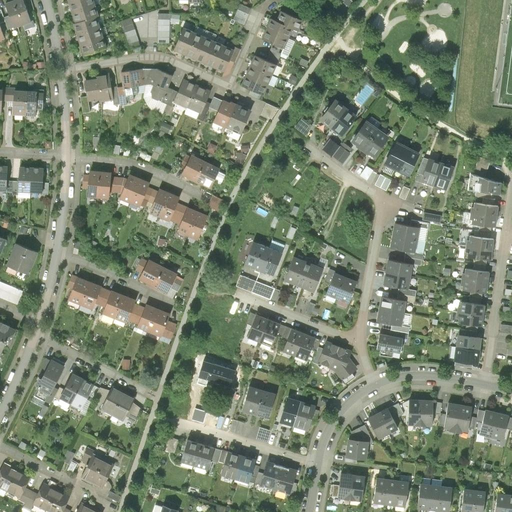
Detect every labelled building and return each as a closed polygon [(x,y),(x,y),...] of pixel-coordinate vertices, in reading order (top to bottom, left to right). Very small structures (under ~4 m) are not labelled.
[(22,0),(18,0),(14,2),(22,25),(30,22),(22,0)] [(94,6),(92,0),(76,0),(69,2),(72,13),(94,6)] [(14,28),(22,25),(14,2),(5,5),(9,16),(14,28)] [(239,5),(232,21),(243,26),(250,10),(239,5)] [(98,16),(94,6),(72,13),(76,24),(95,17),(98,16)] [(282,12),(278,22),(292,29),(298,31),(303,22),(282,12)] [(157,14),(157,44),(169,44),(169,15),(157,14)] [(9,16),(4,18),(6,22),(8,30),(14,28),(9,16)] [(73,24),(76,35),(98,27),(95,17),(76,24),(73,24)] [(139,47),(131,19),(120,23),(128,50),(139,47)] [(272,19),(267,29),(287,38),(292,29),(278,22),(272,19)] [(33,21),(30,22),(22,25),(24,32),(35,28),(33,21)] [(102,38),(98,27),(76,35),(80,45),(102,38)] [(174,50),(184,54),(193,33),(183,29),(174,50)] [(267,29),(263,39),(273,44),(283,48),(287,38),(267,29)] [(184,54),(194,58),(203,37),(193,33),(184,54)] [(194,58),(204,63),(213,42),(203,37),(194,58)] [(105,48),(102,38),(80,45),(83,55),(105,48)] [(204,63),(214,67),(223,46),(213,42),(204,63)] [(265,60),(275,65),(283,48),(273,44),(265,60)] [(233,50),(223,46),(214,67),(224,71),(229,61),(233,50)] [(235,47),(233,50),(229,61),(234,63),(240,50),(235,47)] [(255,56),(250,66),(271,75),(275,65),(265,60),(255,56)] [(250,66),(246,75),(266,85),(271,75),(250,66)] [(121,72),(124,87),(124,89),(143,86),(140,69),(121,72)] [(156,101),(162,97),(163,97),(167,88),(172,76),(157,69),(140,69),(143,86),(150,85),(153,86),(150,93),(151,94),(151,99),(156,101)] [(96,77),(97,81),(100,99),(100,102),(113,100),(111,87),(109,75),(96,77)] [(262,95),(266,85),(246,75),(241,85),(251,90),(262,95)] [(174,102),(187,108),(196,85),(184,80),(178,92),(174,102)] [(88,101),(100,99),(97,81),(85,83),(87,97),(88,101)] [(209,91),(196,85),(187,108),(199,113),(204,102),(209,91)] [(117,86),(111,87),(113,100),(114,105),(120,104),(117,88),(117,86)] [(124,87),(117,88),(120,104),(120,105),(127,104),(124,89),(124,87)] [(2,102),(14,102),(14,91),(14,89),(3,88),(3,91),(2,102)] [(178,92),(167,88),(163,97),(161,103),(172,108),(174,102),(178,92)] [(259,101),(262,95),(251,90),(248,96),(259,101)] [(13,114),(24,114),(25,92),(14,91),(14,102),(13,114)] [(36,93),(25,92),(24,114),(35,115),(36,104),(36,93)] [(89,111),(88,101),(87,97),(80,98),(82,112),(89,111)] [(213,97),(210,104),(208,108),(217,111),(221,101),(213,97)] [(317,120),(328,129),(344,108),(334,99),(317,120)] [(212,122),(225,128),(235,105),(230,103),(229,104),(221,101),(217,111),(212,122)] [(210,104),(204,102),(199,113),(197,119),(202,121),(208,108),(210,104)] [(265,104),(260,116),(271,120),(276,109),(265,104)] [(250,111),(235,105),(225,128),(240,134),(250,111)] [(355,117),(344,108),(328,129),(339,137),(355,117)] [(312,127),(302,119),(294,129),(306,138),(312,127)] [(377,130),(366,122),(350,143),(356,147),(354,149),(361,153),(377,130)] [(163,123),(160,129),(161,130),(165,132),(168,133),(171,127),(163,123)] [(377,130),(361,153),(366,157),(367,156),(373,160),(389,139),(377,130)] [(322,149),(331,157),(340,146),(330,139),(322,149)] [(407,148),(396,143),(384,166),(396,172),(407,148)] [(151,158),(156,161),(161,149),(156,146),(151,158)] [(350,153),(341,146),(333,158),(342,165),(350,153)] [(407,148),(396,172),(407,178),(419,155),(407,148)] [(179,167),(184,169),(190,157),(185,155),(179,167)] [(181,176),(195,182),(204,164),(190,157),(184,169),(181,176)] [(416,174),(423,176),(428,160),(423,158),(416,174)] [(479,158),(473,175),(484,179),(490,162),(479,158)] [(423,176),(420,184),(433,188),(440,164),(428,160),(423,176)] [(218,171),(204,164),(195,182),(209,189),(218,171)] [(440,164),(433,188),(445,192),(453,168),(440,164)] [(367,181),(374,171),(367,166),(359,176),(367,181)] [(18,192),(30,193),(31,168),(20,167),(19,182),(18,192)] [(43,169),(31,168),(30,193),(42,193),(42,183),(43,169)] [(87,197),(97,198),(100,174),(89,173),(89,176),(88,188),(87,197)] [(110,175),(100,174),(97,198),(108,199),(108,193),(110,178),(110,175)] [(473,175),(470,174),(468,191),(476,192),(491,194),(500,195),(501,184),(484,179),(473,175)] [(391,181),(380,175),(374,186),(385,192),(391,181)] [(120,198),(129,202),(139,180),(129,176),(127,181),(121,194),(120,198)] [(122,179),(110,178),(108,193),(121,194),(127,181),(122,179)] [(148,184),(139,180),(129,202),(139,206),(147,188),(148,184)] [(407,199),(409,187),(403,186),(401,197),(407,199)] [(144,209),(147,202),(152,190),(147,188),(139,206),(144,209)] [(158,193),(152,190),(147,202),(153,204),(158,193)] [(150,213),(159,217),(169,194),(159,190),(158,193),(153,204),(150,213)] [(178,199),(169,194),(159,217),(169,221),(176,204),(178,199)] [(214,196),(208,207),(219,212),(224,201),(214,196)] [(482,205),(474,203),(474,207),(471,206),(470,213),(497,217),(499,207),(494,206),(482,205)] [(180,226),(187,209),(176,204),(169,221),(180,226)] [(177,231),(187,235),(196,213),(187,209),(180,226),(177,231)] [(206,217),(196,213),(187,235),(197,239),(206,217)] [(441,216),(423,213),(422,221),(440,224),(441,216)] [(497,217),(470,213),(469,219),(472,219),(471,224),(480,225),(491,227),(496,228),(497,217)] [(411,220),(410,227),(419,228),(428,230),(429,223),(422,222),(411,220)] [(410,227),(395,224),(393,236),(417,240),(419,228),(410,227)] [(20,233),(27,235),(29,230),(22,227),(20,233)] [(474,230),(473,237),(490,239),(491,232),(479,231),(474,230)] [(415,253),(417,240),(393,236),(390,249),(405,251),(415,253)] [(473,237),(469,236),(469,242),(466,242),(466,246),(492,250),(494,239),(490,239),(473,237)] [(269,248),(253,241),(244,264),(260,270),(269,248)] [(9,266),(19,270),(28,248),(18,244),(9,266)] [(492,250),(466,246),(465,253),(467,253),(466,257),(475,258),(486,260),(491,260),(492,250)] [(38,253),(28,248),(19,270),(29,274),(38,253)] [(245,261),(249,250),(243,248),(239,259),(245,261)] [(269,248),(260,270),(273,275),(282,253),(269,248)] [(415,253),(405,251),(403,263),(412,265),(421,266),(422,260),(423,254),(415,253)] [(286,282),(295,285),(303,261),(295,258),(286,282)] [(135,271),(142,274),(147,263),(141,260),(135,271)] [(303,261),(295,285),(305,289),(313,265),(303,261)] [(410,277),(412,265),(403,263),(388,261),(386,273),(410,277)] [(138,282),(151,289),(161,269),(148,262),(147,263),(142,274),(138,282)] [(315,292),(323,268),(313,265),(305,289),(315,292)] [(332,284),(335,275),(337,270),(330,268),(326,281),(332,284)] [(175,276),(161,269),(151,289),(165,296),(169,288),(174,277),(175,276)] [(473,270),(465,270),(465,273),(462,273),(461,279),(488,282),(489,272),(485,272),(473,270)] [(410,277),(386,273),(383,285),(399,287),(408,289),(410,277)] [(252,278),(240,275),(237,283),(250,287),(252,278)] [(346,279),(335,275),(332,284),(328,297),(339,301),(346,279)] [(67,288),(72,290),(76,279),(71,277),(67,288)] [(179,279),(174,277),(169,288),(174,290),(179,279)] [(68,300),(80,305),(89,282),(77,278),(76,279),(72,290),(68,300)] [(346,279),(339,301),(350,304),(354,292),(357,282),(346,279)] [(488,282),(461,279),(460,286),(462,286),(462,291),(470,292),(482,293),(487,294),(488,282)] [(0,282),(0,298),(17,306),(23,292),(0,282)] [(100,287),(89,282),(80,305),(91,309),(94,304),(99,289),(100,287)] [(408,289),(399,287),(397,299),(406,301),(414,302),(415,297),(416,291),(408,289)] [(281,290),(276,288),(271,299),(277,301),(281,290)] [(111,293),(99,289),(94,304),(105,308),(111,293)] [(103,314),(114,318),(123,296),(112,292),(111,293),(105,308),(103,314)] [(359,294),(354,292),(350,304),(355,306),(359,294)] [(296,296),(291,294),(287,304),(292,306),(296,296)] [(135,301),(123,296),(114,318),(126,323),(127,321),(133,305),(135,301)] [(397,299),(381,297),(379,309),(403,314),(406,301),(397,299)] [(317,304),(311,302),(306,312),(312,315),(317,304)] [(469,304),(461,303),(460,306),(458,306),(457,312),(483,316),(485,306),(481,305),(469,304)] [(144,309),(133,305),(127,321),(138,325),(144,309)] [(137,327),(149,332),(157,310),(146,305),(144,309),(138,325),(137,327)] [(401,326),(403,314),(379,309),(377,321),(392,324),(401,326)] [(169,314),(157,310),(149,332),(160,337),(166,322),(169,314)] [(251,324),(255,313),(250,311),(246,322),(251,324)] [(247,336),(258,341),(267,316),(255,312),(255,313),(251,324),(247,336)] [(483,316),(457,312),(456,318),(459,319),(458,324),(466,325),(477,326),(482,327),(483,316)] [(281,321),(267,316),(258,341),(271,346),(276,334),(280,323),(281,321)] [(176,326),(166,322),(160,337),(159,341),(168,345),(176,326)] [(280,323),(276,334),(281,336),(286,338),(291,327),(280,323)] [(17,331),(2,324),(0,328),(0,356),(2,357),(8,343),(11,344),(17,331)] [(401,326),(392,324),(391,330),(408,333),(409,327),(401,326)] [(282,349),(294,354),(303,332),(291,327),(286,338),(282,349)] [(408,333),(391,330),(390,336),(404,339),(407,339),(408,333)] [(465,337),(476,338),(477,331),(465,330),(465,337)] [(314,336),(303,332),(294,354),(305,358),(310,347),(314,336)] [(401,353),(404,339),(390,336),(381,335),(378,349),(401,353)] [(314,336),(310,347),(316,349),(318,345),(320,339),(314,336)] [(454,348),(480,351),(482,339),(476,338),(465,337),(456,336),(454,348)] [(317,361),(329,366),(338,344),(326,339),(323,346),(317,361)] [(351,348),(338,344),(329,366),(336,369),(342,378),(352,371),(357,367),(349,356),(351,348)] [(317,361),(323,346),(318,345),(316,349),(312,359),(317,361)] [(478,365),(480,351),(454,348),(453,361),(457,362),(475,364),(478,365)] [(38,385),(44,388),(59,358),(54,355),(52,360),(44,375),(41,373),(37,381),(40,382),(38,385)] [(38,372),(41,373),(44,375),(52,360),(46,357),(38,372)] [(66,361),(59,358),(44,388),(50,391),(53,385),(66,361)] [(72,401),(72,400),(85,376),(75,371),(65,389),(62,396),(72,401)] [(352,371),(342,378),(344,381),(354,375),(352,371)] [(94,381),(85,376),(72,400),(82,406),(86,398),(93,384),(94,381)] [(100,387),(93,384),(86,398),(92,401),(100,387)] [(255,413),(263,388),(250,384),(243,409),(255,413)] [(58,388),(53,385),(50,391),(45,400),(51,403),(54,397),(58,388)] [(106,411),(112,414),(124,390),(113,385),(111,389),(102,407),(101,408),(102,410),(105,412),(106,411)] [(60,386),(58,388),(54,397),(60,400),(62,396),(65,389),(60,386)] [(92,401),(102,407),(111,389),(100,386),(100,387),(92,401)] [(263,388),(255,413),(268,417),(276,392),(263,388)] [(135,395),(124,390),(112,414),(118,417),(119,419),(122,420),(123,420),(124,418),(133,400),(135,395)] [(294,425),(301,399),(288,396),(281,421),(294,425)] [(314,403),(301,399),(294,425),(307,428),(310,419),(313,407),(314,403)] [(142,407),(133,400),(124,418),(134,423),(142,407)] [(410,425),(422,426),(423,401),(412,400),(410,425)] [(441,414),(442,401),(436,400),(434,413),(441,414)] [(435,402),(423,401),(422,426),(433,426),(435,402)] [(389,407),(395,419),(405,414),(400,403),(389,407)] [(457,430),(460,405),(449,404),(446,429),(457,430)] [(460,405),(457,430),(468,432),(469,426),(471,415),(472,407),(460,405)] [(319,409),(313,407),(310,419),(315,420),(319,409)] [(395,419),(389,407),(379,412),(389,432),(399,427),(395,419)] [(476,419),(482,421),(485,410),(479,408),(477,416),(476,419)] [(497,411),(486,408),(485,410),(482,421),(479,433),(491,436),(497,411)] [(509,414),(497,411),(491,436),(502,438),(505,427),(508,415),(509,414)] [(380,436),(389,432),(379,412),(370,417),(380,436)] [(233,419),(230,430),(241,433),(244,422),(233,419)] [(370,436),(365,425),(360,427),(366,438),(370,436)] [(270,430),(260,426),(256,438),(267,441),(270,430)] [(366,438),(360,427),(351,432),(351,441),(369,442),(366,438)] [(179,439),(168,435),(163,448),(174,452),(179,439)] [(188,438),(181,460),(194,464),(201,442),(188,438)] [(367,459),(369,442),(351,441),(347,440),(346,457),(358,458),(367,459)] [(201,442),(194,464),(207,468),(209,459),(213,446),(201,442)] [(221,448),(213,446),(209,459),(217,462),(217,459),(221,448)] [(221,448),(217,459),(224,461),(228,450),(221,448)] [(63,460),(70,464),(72,460),(76,453),(68,449),(63,460)] [(82,460),(89,464),(93,455),(94,454),(86,450),(82,460)] [(242,455),(228,450),(224,461),(221,473),(235,477),(242,455)] [(82,478),(92,483),(103,460),(93,455),(89,464),(82,478)] [(242,455),(235,477),(248,481),(248,480),(254,463),(255,459),(242,455)] [(77,463),(72,460),(70,464),(67,470),(73,472),(77,463)] [(113,464),(103,460),(92,483),(102,487),(113,464)] [(281,464),(266,460),(262,472),(259,483),(258,484),(273,488),(281,464)] [(0,485),(7,489),(17,470),(4,463),(0,472),(0,485)] [(259,464),(254,463),(248,480),(254,481),(257,471),(259,464)] [(281,464),(273,488),(288,493),(289,491),(292,481),(296,469),(281,464)] [(30,476),(17,470),(7,489),(20,496),(25,486),(30,476)] [(262,472),(257,471),(254,481),(259,483),(262,472)] [(339,484),(337,497),(349,498),(352,473),(348,473),(340,472),(339,484)] [(352,473),(349,498),(361,500),(364,475),(352,473)] [(375,486),(373,501),(384,503),(387,477),(376,475),(375,486)] [(387,477),(384,503),(395,504),(398,478),(394,477),(387,477)] [(408,479),(398,478),(395,504),(405,505),(406,491),(408,479)] [(297,482),(292,481),(289,491),(294,493),(297,482)] [(431,483),(420,481),(419,489),(417,507),(428,508),(431,483)] [(431,483),(428,508),(431,508),(439,509),(441,484),(431,483)] [(34,503),(47,510),(56,490),(44,484),(39,493),(34,503)] [(441,484),(439,509),(448,510),(450,497),(451,485),(441,484)] [(18,499),(26,502),(32,490),(25,486),(20,496),(18,499)] [(460,511),(472,511),(475,490),(463,489),(460,511)] [(39,493),(32,490),(26,502),(24,505),(31,508),(34,503),(39,493)] [(69,496),(56,490),(47,510),(51,511),(61,511),(64,506),(69,496)] [(472,511),(485,511),(488,492),(475,490),(472,511)] [(108,496),(119,501),(121,496),(111,491),(108,496)] [(507,511),(509,494),(498,493),(495,511),(507,511)] [(89,511),(93,506),(83,501),(77,511),(89,511)] [(173,511),(175,510),(155,503),(151,511),(173,511)]
